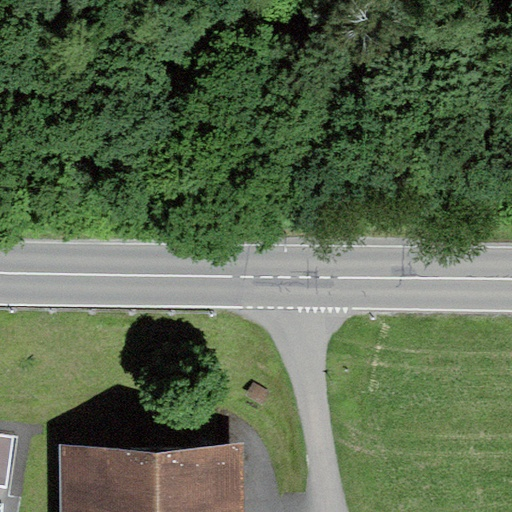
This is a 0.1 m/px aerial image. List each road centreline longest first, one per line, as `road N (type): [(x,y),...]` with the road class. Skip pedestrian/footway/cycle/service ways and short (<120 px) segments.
road 1 (primary): [(295,276),(0,274)]
road 2 (unclassified): [(295,276),(302,364),(333,511)]
road 3 (primary): [(511,278),(295,276)]
